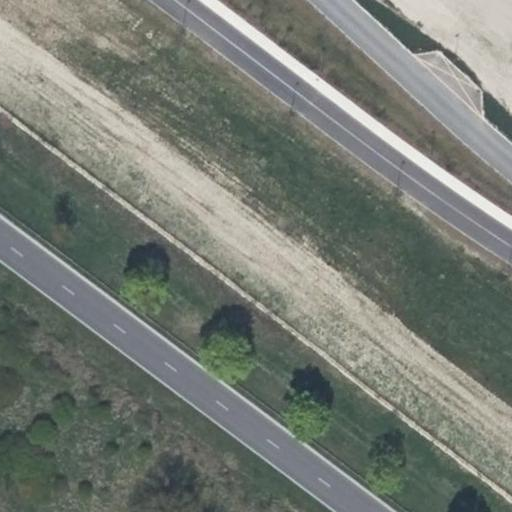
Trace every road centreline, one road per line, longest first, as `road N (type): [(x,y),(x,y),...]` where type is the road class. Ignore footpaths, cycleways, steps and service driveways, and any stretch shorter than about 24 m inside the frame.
road 1 (primary): [(363,511),(0,241)]
road 2 (unclassified): [(331,0),(511,154)]
